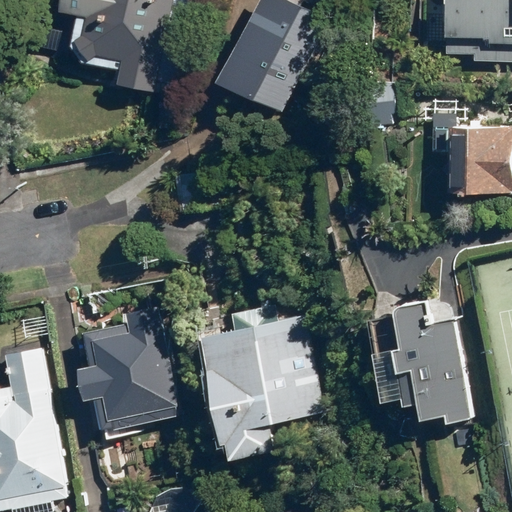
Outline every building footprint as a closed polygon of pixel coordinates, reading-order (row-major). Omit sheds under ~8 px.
[(68,0),(67,8),(84,12),(77,44),(89,61),(126,68),(123,82),(161,90),(163,79),(173,81),(180,42),(171,41),(179,0),(68,0)] [(334,17),(301,0),(265,0),(225,77),(286,109),(334,17)] [(511,0),(451,0),(450,50),(493,51),(493,58),(511,59),(511,0)] [(393,87),(369,86),(366,127),(390,129),(393,87)] [(511,123),(453,123),(452,187),(511,188),(511,123)] [(219,167),(181,173),(187,211),(225,206),(219,167)] [(406,394),(408,402),(423,400),(426,416),(450,412),(451,419),(475,415),(454,293),(398,303),(399,313),(373,317),(387,397),(406,394)] [(90,329),(97,363),(85,366),(91,398),(112,395),(116,418),(134,415),(136,423),(186,413),(165,303),(133,309),(135,320),(90,329)] [(309,312),(211,333),(233,438),(237,437),(241,454),(284,445),(278,419),(329,408),(309,312)] [(74,484),(47,345),(11,352),(19,392),(0,395),(0,495),(0,498),(4,497),(6,508),(73,495),(71,485),(74,484)]
